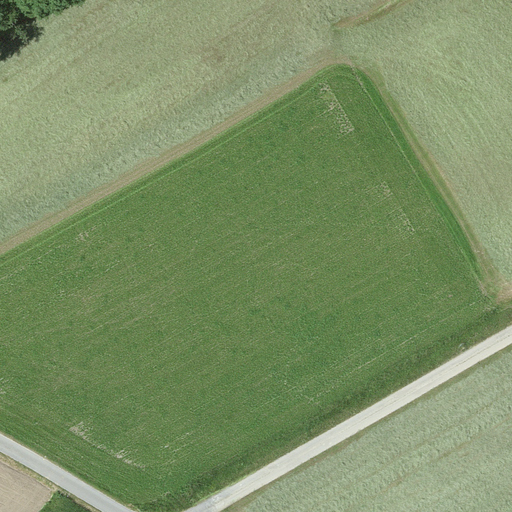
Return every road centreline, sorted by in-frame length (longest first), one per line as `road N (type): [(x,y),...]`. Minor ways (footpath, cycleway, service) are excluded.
road 1 (track): [(204,511),(511,336)]
road 2 (track): [(0,442),(121,511)]
